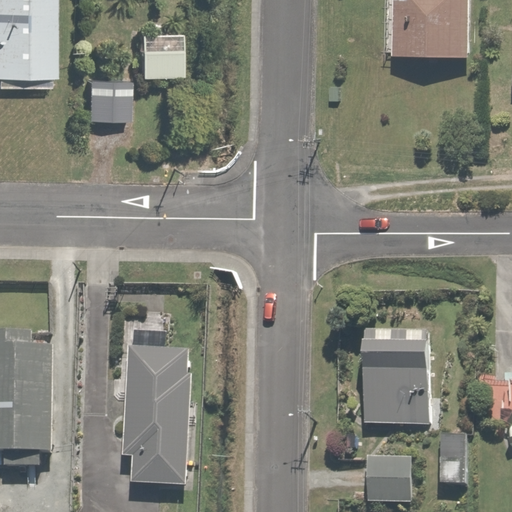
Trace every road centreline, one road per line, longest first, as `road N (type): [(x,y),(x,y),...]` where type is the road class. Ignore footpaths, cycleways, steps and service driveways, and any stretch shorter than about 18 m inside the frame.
road 1 (residential): [(0,216),(289,227)]
road 2 (residential): [(283,511),(289,227)]
road 3 (residential): [(289,227),(292,0)]
road 4 (residential): [(289,227),(317,234),(511,234)]
